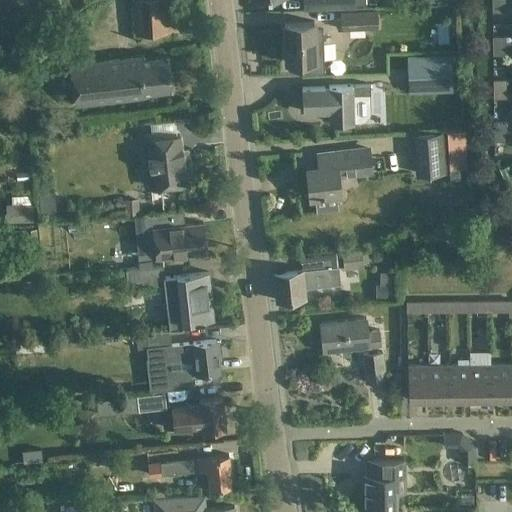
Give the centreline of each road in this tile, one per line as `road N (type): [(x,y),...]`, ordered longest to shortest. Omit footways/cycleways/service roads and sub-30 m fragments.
road 1 (tertiary): [(270,437),(225,0)]
road 2 (residential): [(270,437),(511,430)]
